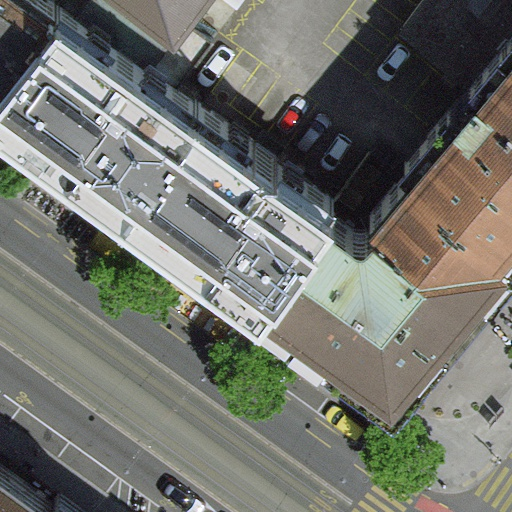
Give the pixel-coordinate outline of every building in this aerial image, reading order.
[(0,0),(0,72),(57,0),(0,0)] [(0,111),(124,200),(199,96),(185,86),(161,72),(153,66),(60,0),(57,0),(0,72),(0,111)] [(60,0),(153,66),(203,6),(207,0),(60,0)] [(472,88),(505,46),(455,0),(415,0),(394,29),(472,88)] [(511,0),(455,0),(505,46),(511,36),(511,0)] [(211,11),(203,6),(153,66),(161,72),(169,64),(190,79),(222,36),(203,22),(211,11)] [(407,166),(412,166),(509,247),(511,242),(511,51),(505,46),(472,88),(423,148),(407,166)] [(329,207),(336,200),(199,96),(124,200),(260,299),(329,207)] [(336,200),(329,207),(355,226),(364,229),(371,225),(378,219),(374,211),(412,166),(407,166),(405,164),(397,174),(371,154),(336,200)] [(364,229),(355,226),(329,207),(260,299),(395,394),(511,255),(511,249),(509,247),(412,166),(374,211),(378,219),(371,225),(364,229)] [(0,511),(68,511),(0,463),(0,511)]
